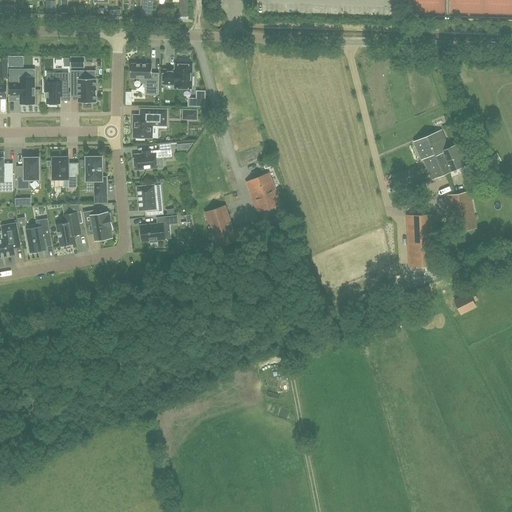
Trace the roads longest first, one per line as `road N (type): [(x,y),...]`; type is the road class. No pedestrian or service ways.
road 1 (unclassified): [(511,47),(234,37)]
road 2 (residential): [(114,131),(119,251),(0,276)]
